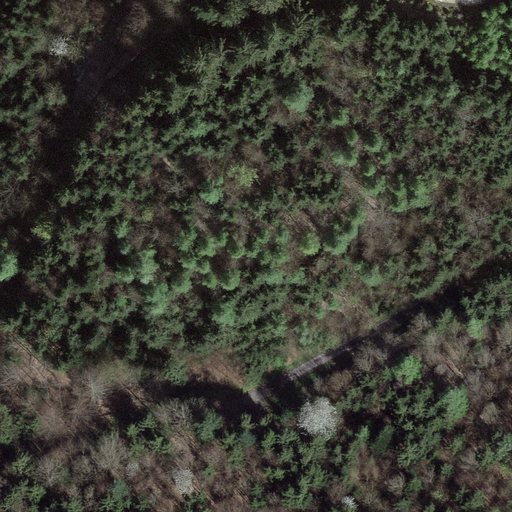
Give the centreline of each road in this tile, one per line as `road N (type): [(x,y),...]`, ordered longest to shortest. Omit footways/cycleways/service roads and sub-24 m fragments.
road 1 (track): [(0,480),(253,400),(511,256)]
road 2 (track): [(0,338),(62,140),(132,0)]
road 3 (track): [(94,68),(198,9),(240,0)]
road 4 (track): [(253,400),(336,511)]
